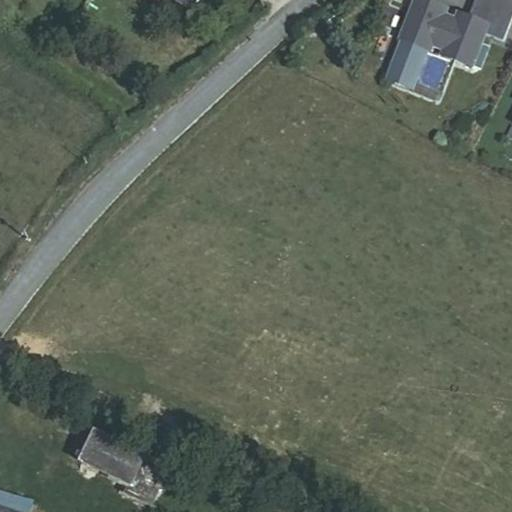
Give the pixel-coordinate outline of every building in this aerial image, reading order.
[(153,0),(167,9),(172,0),(175,0),(192,11),(199,0),(153,0)] [(441,58),(470,70),(483,37),(486,29),(468,21),(457,17),(455,24),(442,19),(445,12),(416,0),(399,42),(402,43),(425,52),(428,53),(431,48),(443,53),(441,58)] [(476,0),(468,21),(486,29),(483,37),(502,45),(511,20),(511,1),(509,0),(476,0)] [(391,72),(414,81),(425,52),(402,43),(391,72)] [(414,81),(391,72),(386,83),(409,92),(414,81)] [(125,499),(153,511),(170,472),(94,437),(81,467),(129,489),(125,499)] [(0,510),(6,511),(29,511),(31,508),(0,498),(0,510)]
